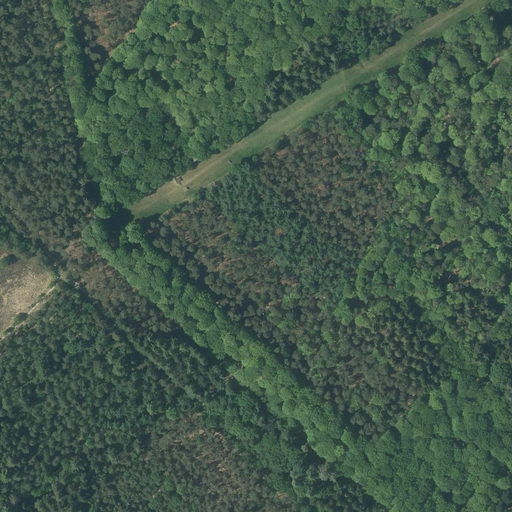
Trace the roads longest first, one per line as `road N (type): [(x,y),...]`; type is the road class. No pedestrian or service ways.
road 1 (track): [(0,511),(73,452),(130,436),(184,387)]
road 2 (track): [(184,387),(322,511)]
road 3 (track): [(62,273),(184,387)]
